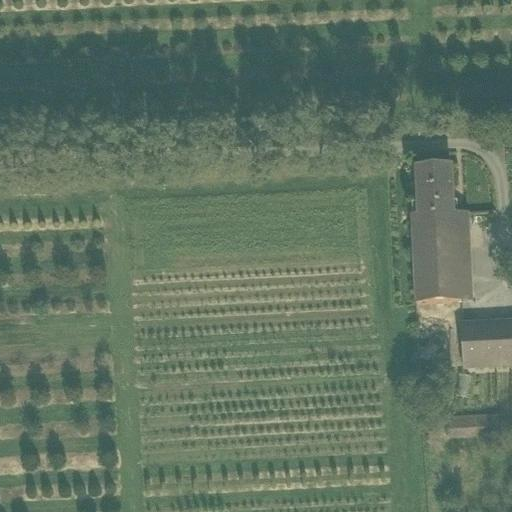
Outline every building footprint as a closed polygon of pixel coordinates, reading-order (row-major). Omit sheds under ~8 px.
[(416,204),(416,218),(460,216),(460,201),(454,201),(453,169),(420,171),(421,204),(416,204)] [(416,218),(419,306),(464,304),(460,216),(416,218)] [(511,322),(466,323),(466,330),(511,329),(511,322)] [(467,369),(511,367),(511,329),(466,330),(467,369)] [(448,419),(448,440),(503,439),(502,418),(448,419)]
